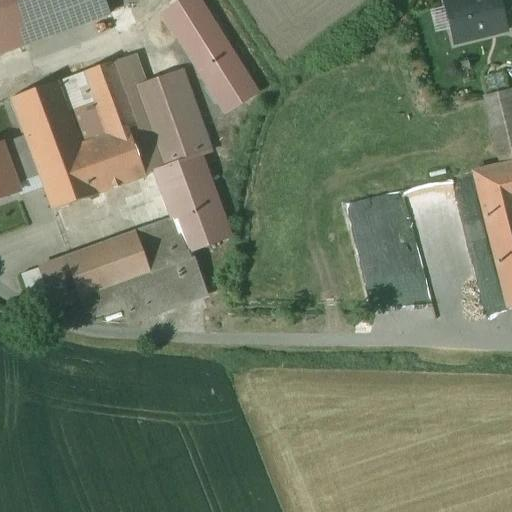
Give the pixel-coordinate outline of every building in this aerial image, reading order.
[(10,0),(0,0),(0,53),(27,44),(10,0)] [(103,0),(10,0),(27,44),(108,14),(103,0)] [(500,0),(450,0),(445,1),(455,47),(508,36),(500,0)] [(113,61),(82,72),(93,103),(106,135),(127,127),(127,129),(137,125),(137,124),(113,61)] [(179,70),(134,86),(147,121),(137,124),(137,125),(127,129),(130,135),(149,128),(163,168),(208,152),(202,136),(221,129),(198,64),(179,71),(179,70)] [(82,72),(55,82),(67,112),(93,103),(82,72)] [(55,82),(10,99),(38,176),(50,211),(96,194),(96,193),(144,176),(130,135),(127,129),(127,127),(106,135),(79,144),(67,112),(55,82)] [(511,103),(509,91),(484,97),(500,166),(511,163),(511,103)] [(0,198),(16,192),(14,185),(38,176),(23,137),(0,145),(0,198)] [(511,163),(500,166),(472,173),(506,309),(511,307),(511,163)] [(227,232),(204,171),(176,181),(179,190),(191,186),(212,244),(227,238),(227,232)] [(212,244),(191,186),(179,190),(164,196),(173,220),(185,254),(186,253),(212,244)] [(149,275),(78,301),(85,320),(121,307),(126,321),(202,294),(186,253),(185,254),(173,220),(135,234),(149,275)] [(149,275),(135,234),(64,259),(78,301),(149,275)] [(64,259),(37,269),(52,310),(78,301),(64,259)] [(37,269),(20,275),(28,299),(52,310),(37,269)]
